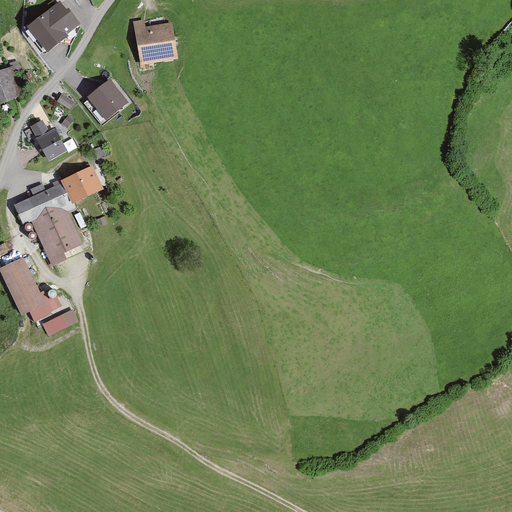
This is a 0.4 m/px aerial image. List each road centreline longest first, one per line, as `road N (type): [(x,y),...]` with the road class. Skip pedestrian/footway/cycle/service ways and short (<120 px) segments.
road 1 (track): [(294,511),(121,416),(99,391),(76,299),(12,227),(7,213),(16,185),(5,171)]
road 2 (unclassified): [(111,0),(78,57),(33,108),(0,185)]
